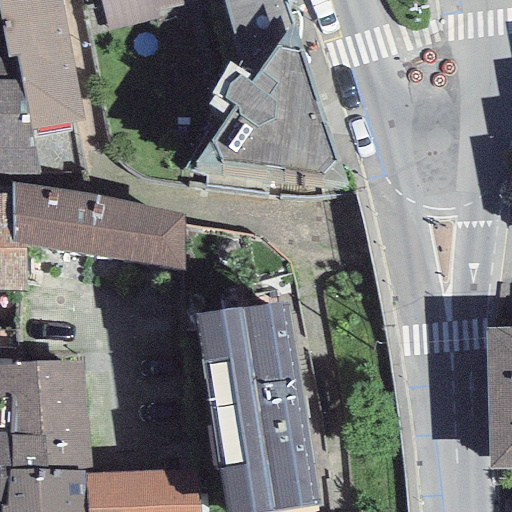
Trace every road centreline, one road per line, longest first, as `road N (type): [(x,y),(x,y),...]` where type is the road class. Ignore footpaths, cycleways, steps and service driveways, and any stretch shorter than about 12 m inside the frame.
road 1 (residential): [(457,511),(457,340),(479,139)]
road 2 (residential): [(344,0),(382,101),(410,137),(479,139)]
road 3 (residential): [(479,139),(473,0)]
